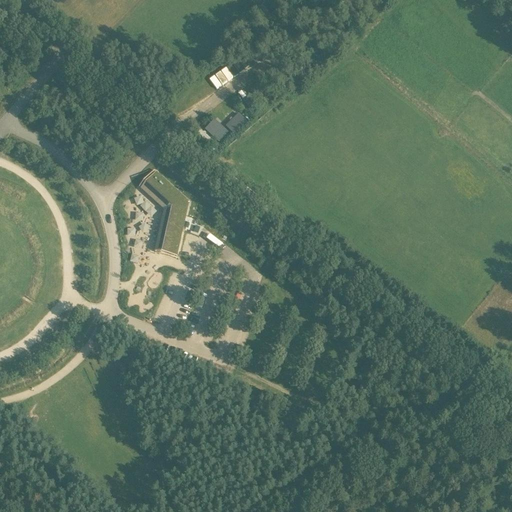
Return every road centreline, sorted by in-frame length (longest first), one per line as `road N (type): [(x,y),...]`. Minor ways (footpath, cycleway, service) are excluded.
road 1 (unclassified): [(511,410),(470,368),(0,5)]
road 2 (track): [(450,386),(301,511)]
road 3 (track): [(63,297),(69,252),(55,209),(0,161)]
road 4 (track): [(108,313),(72,368),(0,402)]
